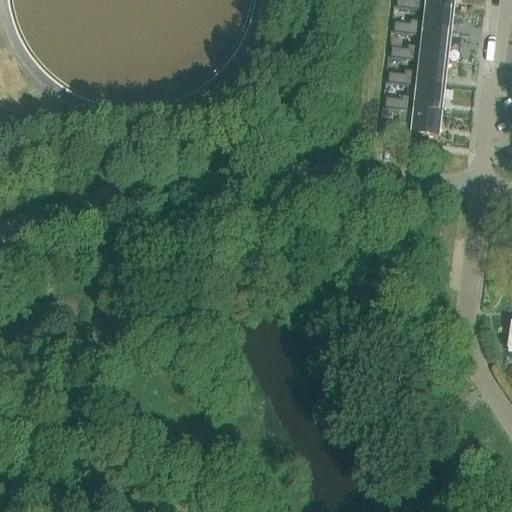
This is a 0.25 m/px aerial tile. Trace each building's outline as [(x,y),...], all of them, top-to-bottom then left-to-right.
[(405,0),(396,0),(396,9),(412,11),(426,13),(426,9),(453,12),(454,0),(413,0),(413,1),(405,0)] [(394,24),(393,35),(409,37),(423,39),(423,35),(450,38),(453,12),(426,9),(426,13),(424,24),(411,22),(410,26),(405,25),(394,24)] [(395,16),(394,24),(405,25),(406,18),(395,16)] [(391,49),(390,60),(406,62),(420,64),(420,60),(447,64),(450,38),(423,35),(423,39),(421,49),(408,48),(407,51),(391,49)] [(388,75),(387,86),(403,88),(417,89),(417,86),(444,89),(447,64),(420,60),(420,64),(419,74),(405,73),(404,77),(388,75)] [(385,100),(384,110),(400,112),(415,114),(415,111),(441,114),(444,89),(417,86),(417,89),(416,100),(402,98),(401,102),(385,100)] [(382,125),(381,136),(397,138),(412,140),(412,137),(438,140),(441,114),(415,111),(415,114),(413,125),(399,123),(398,127),(382,125)]
